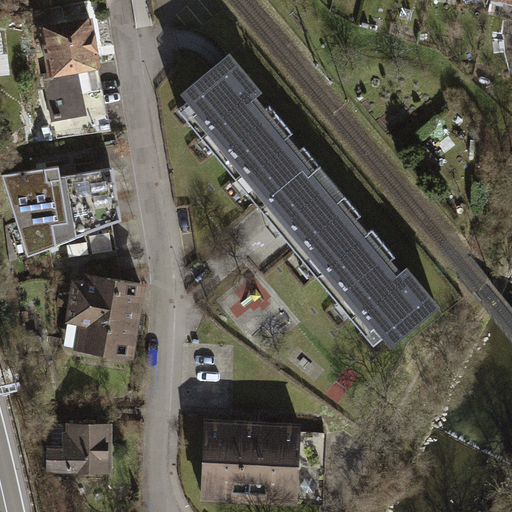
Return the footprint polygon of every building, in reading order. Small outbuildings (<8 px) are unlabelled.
[(89,19),(42,29),(51,73),(95,64),(98,64),(89,19)] [(3,55),(0,54),(0,75),(11,75),(9,54),(3,55)] [(350,315),(374,344),(386,334),(392,341),(436,304),(407,269),(402,272),(391,259),(396,255),(373,227),(368,231),(357,218),(362,214),(340,188),(332,195),(318,178),(326,171),(304,145),(299,149),(289,136),(293,132),(270,104),(266,108),(255,94),(259,91),(229,55),(184,92),(191,99),(179,109),(203,138),(198,143),(208,155),(213,151),(237,179),(232,184),(242,196),(248,192),(271,220),(266,224),(277,237),(282,233),(305,261),(300,266),(311,278),(316,274),(339,302),(334,307),(345,319),(350,315)] [(95,64),(51,73),(46,74),(55,119),(69,116),(85,113),(81,93),(97,90),(100,89),(95,64)] [(103,121),(97,90),(81,93),(85,113),(69,116),(71,128),(103,121)] [(59,166),(3,175),(29,255),(122,219),(120,207),(116,180),(114,167),(61,176),(59,166)] [(142,283),(92,275),(89,292),(84,291),(79,317),(85,318),(80,348),(130,356),(142,283)] [(300,424),(207,420),(203,498),(296,502),(299,432),(300,424)] [(109,425),(71,425),(71,433),(66,433),(65,447),(51,447),(51,467),(108,468),(109,425)] [(325,433),(299,432),(296,502),(322,503),(325,433)]
